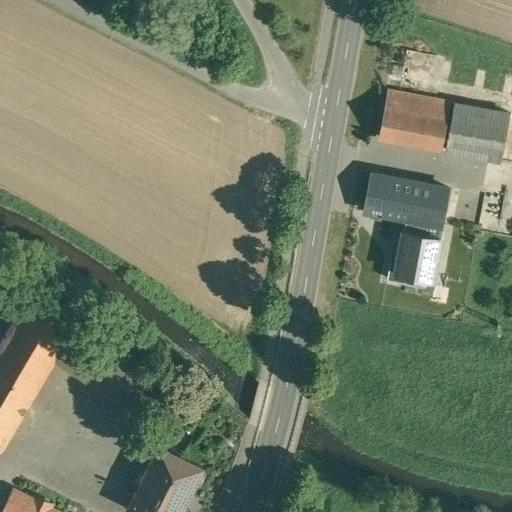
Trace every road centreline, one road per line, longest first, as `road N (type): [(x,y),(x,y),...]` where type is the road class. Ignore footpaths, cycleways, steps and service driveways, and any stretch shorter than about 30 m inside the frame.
road 1 (tertiary): [(333,118),(284,392),(248,511)]
road 2 (unclassified): [(311,114),(237,92),(57,0)]
road 3 (unclassified): [(239,0),(311,114)]
